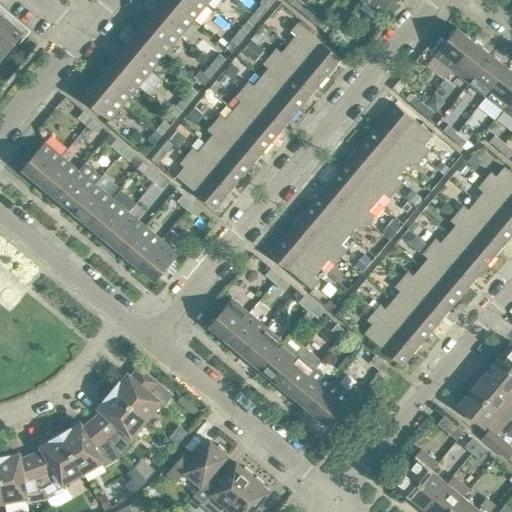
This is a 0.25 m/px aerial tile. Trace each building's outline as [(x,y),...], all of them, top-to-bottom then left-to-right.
[(194,20),(169,0),(163,0),(152,13),(180,36),(194,20)] [(207,3),(203,0),(169,0),(194,20),(207,3)] [(300,10),(305,4),(300,0),(292,0),(291,2),(300,10)] [(391,0),(363,0),(381,14),(391,0)] [(260,19),(268,9),(262,4),(254,14),(260,19)] [(315,12),(305,4),(300,10),(310,18),(315,12)] [(0,61),(24,32),(0,12),(0,61)] [(180,36),(152,13),(138,30),(166,53),(180,36)] [(246,35),(254,26),(248,21),(240,30),(246,35)] [(296,35),(289,43),(327,75),(342,58),(298,21),(291,30),(296,35)] [(329,24),(324,30),(334,38),(338,32),(329,24)] [(452,69),(474,41),(456,27),(434,55),(452,69)] [(166,53),(138,30),(124,46),(152,69),(166,53)] [(238,45),(246,35),(240,30),(232,40),(238,45)] [(348,40),(338,32),(334,38),(343,46),(348,40)] [(469,82),(491,54),(474,41),(452,69),(469,82)] [(327,75),(289,43),(282,52),(276,47),(270,55),(313,92),(327,75)] [(152,69),(124,46),(111,63),(138,86),(152,69)] [(218,68),(226,59),(220,54),(212,63),(218,68)] [(486,96),(508,67),(491,54),(469,82),(486,96)] [(313,92),(270,55),(263,63),(268,68),(261,76),(299,108),(313,92)] [(138,86),(111,63),(97,79),(124,103),(138,86)] [(204,85),(218,68),(212,63),(198,80),(204,85)] [(503,109),(511,97),(511,70),(508,67),(486,96),(503,109)] [(299,108),(261,76),(254,85),(249,81),(242,88),(285,125),(299,108)] [(124,103),(97,79),(82,97),(119,127),(133,110),(124,103)] [(190,102),(198,92),(192,87),(184,96),(190,102)] [(285,125),(242,88),(235,96),(241,101),(233,109),(272,141),(285,125)] [(182,111),(190,102),(184,96),(176,106),(182,111)] [(415,96),(410,102),(420,111),(425,104),(415,96)] [(511,115),(511,97),(503,109),(511,115)] [(395,103),(381,120),(424,157),(431,149),(426,144),(436,132),(424,122),(421,125),(395,103)] [(435,112),(425,104),(420,111),(429,119),(435,112)] [(272,141),(233,109),(226,118),(221,114),(214,122),(258,158),(272,141)] [(84,111),(83,111),(78,117),(88,125),(93,119),(84,111)] [(103,127),(93,119),(88,125),(98,133),(103,127)] [(163,135),(171,125),(165,120),(156,129),(163,135)] [(424,157),(381,120),(367,137),(405,169),(412,160),(418,164),(424,157)] [(258,158),(214,122),(208,129),(213,134),(206,143),(244,174),(258,158)] [(448,124),(443,130),(453,138),(458,132),(448,124)] [(155,144),(163,135),(156,129),(148,139),(155,144)] [(468,140),(458,132),(453,138),(462,146),(468,140)] [(495,135),(490,141),(499,149),(504,143),(495,135)] [(405,169),(367,137),(353,153),(397,190),(403,182),(398,177),(405,169)] [(117,139),(116,139),(111,145),(121,153),(126,147),(117,139)] [(39,183),(62,156),(45,141),(22,169),(39,183)] [(244,174),(206,143),(198,151),(193,147),(186,155),(230,191),(244,174)] [(511,153),(511,149),(504,143),(499,149),(509,157),(511,153)] [(136,155),(126,147),(121,153),(131,161),(136,155)] [(166,153),(160,148),(150,159),(156,163),(166,153)] [(397,190),(353,153),(339,170),(377,202),(385,193),(390,198),(397,190)] [(230,191),(186,155),(180,163),(185,167),(177,177),(215,208),(230,191)] [(56,197),(79,170),(62,156),(39,183),(56,197)] [(85,162),(79,170),(56,197),(72,211),(96,183),(102,176),(85,162)] [(150,166),(149,167),(145,172),(154,181),(159,174),(150,166)] [(491,171),(485,179),(511,202),(511,172),(504,166),(497,176),(491,171)] [(377,202),(339,170),(325,187),(369,223),(376,215),(370,210),(377,202)] [(169,182),(159,174),(154,181),(164,189),(169,182)] [(511,202),(485,179),(478,187),(483,191),(476,200),(511,230),(511,202)] [(89,225),(112,197),(96,183),(72,211),(89,225)] [(369,223),(325,187),(312,203),(350,235),(357,226),(362,231),(369,223)] [(183,194),(183,195),(178,200),(187,208),(193,202),(183,194)] [(106,239),(129,211),(112,197),(89,225),(106,239)] [(511,234),(511,230),(476,200),(469,209),(463,204),(457,212),(500,249),(511,234)] [(202,210),(193,202),(187,208),(197,216),(202,210)] [(350,235),(312,203),(298,220),(341,256),(348,248),(342,244),(350,235)] [(122,253),(145,225),(129,211),(106,239),(122,253)] [(500,249),(457,212),(450,220),(456,225),(448,233),(486,265),(500,249)] [(341,256),(298,220),(284,236),(322,268),(329,259),(335,264),(341,256)] [(139,267),(162,239),(145,225),(122,253),(139,267)] [(486,265),(448,233),(441,242),(436,237),(429,245),(473,282),(486,265)] [(322,268),(284,236),(269,253),(313,290),(320,281),(315,277),(322,268)] [(179,253),(162,239),(139,267),(156,281),(179,253)] [(473,282),(429,245),(423,253),(428,258),(421,266),(459,298),(473,282)] [(459,298),(421,266),(413,275),(408,270),(401,278),(445,315),(459,298)] [(280,276),(271,268),(266,274),(275,282),(280,276)] [(290,284),(280,276),(275,282),(285,290),(290,284)] [(445,315),(401,278),(395,286),(400,291),(393,299),(431,331),(445,315)] [(304,295),(303,296),(299,302),(308,310),(314,304),(304,295)] [(227,340),(250,313),(232,298),(209,326),(227,340)] [(431,331),(393,299),(386,308),(380,304),(374,311),(417,348),(431,331)] [(323,311),(314,304),(308,310),(318,318),(323,311)] [(417,348),(374,311),(367,319),(372,324),(365,333),(403,365),(417,348)] [(266,326),(250,313),(227,340),(243,354),(266,326)] [(337,323),(332,329),(341,337),(347,331),(337,323)] [(260,368),(283,340),(266,326),(243,354),(260,368)] [(356,339),(347,331),(341,337),(351,345),(356,339)] [(276,382),(299,354),(283,340),(260,368),(276,382)] [(511,341),(498,357),(511,368),(511,341)] [(305,348),(299,354),(276,382),(293,396),(316,368),(321,361),(305,348)] [(375,355),(370,361),(380,369),(385,363),(375,355)] [(511,395),(511,368),(498,357),(485,373),(511,395)] [(120,379),(112,389),(148,419),(161,403),(164,405),(174,394),(139,365),(131,374),(128,372),(121,380),(120,379)] [(309,409),(332,382),(316,368),(293,396),(309,409)] [(511,416),(511,395),(485,373),(472,388),(510,420),(511,416)] [(350,396),(332,382),(309,409),(326,424),(350,396)] [(510,420),(472,388),(458,405),(485,427),(486,426),(489,429),(482,437),(508,459),(511,454),(511,446),(497,434),(510,420)] [(148,419),(112,389),(103,399),(104,400),(97,408),(100,411),(92,418),(123,455),(137,438),(134,436),(148,419)] [(123,455),(92,418),(83,425),(81,422),(72,427),(72,426),(60,432),(84,473),(102,462),(104,466),(123,455)] [(457,440),(464,431),(465,431),(457,424),(449,433),(457,440)] [(84,473),(60,432),(48,439),(49,440),(40,445),(42,449),(32,453),(48,498),(67,487),(65,484),(84,473)] [(472,453),(480,443),(472,437),(464,446),(472,453)] [(185,472),(201,485),(210,475),(211,475),(228,455),(226,453),(228,451),(219,444),(217,446),(211,440),(194,461),(185,453),(168,472),(178,480),(185,472)] [(480,459),(487,451),(488,450),(480,443),(472,453),(480,459)] [(432,470),(438,463),(422,449),(393,483),(410,496),(432,470)] [(48,498),(32,453),(21,457),(20,453),(10,455),(10,453),(0,455),(0,473),(5,502),(26,498),(27,502),(48,498)] [(209,511),(223,511),(254,476),(252,475),(254,473),(245,466),(244,468),(237,462),(220,483),(211,475),(210,475),(201,485),(202,486),(194,494),(201,500),(199,504),(209,511)] [(447,483),(432,470),(410,496),(425,509),(447,483)] [(255,477),(254,476),(223,511),(254,511),(253,511),(270,490),(264,485),(265,483),(257,475),(255,477)] [(449,511),(463,496),(464,496),(470,488),(454,475),(447,483),(425,509),(428,511),(449,511)] [(479,509),(464,496),(463,496),(449,511),(477,511),(479,509)] [(139,511),(148,507),(137,497),(129,504),(121,509),(122,511),(139,511)] [(490,511),(496,505),(487,497),(480,505),(488,511),(490,511)] [(511,511),(511,507),(506,503),(506,502),(498,511),(511,511)]
